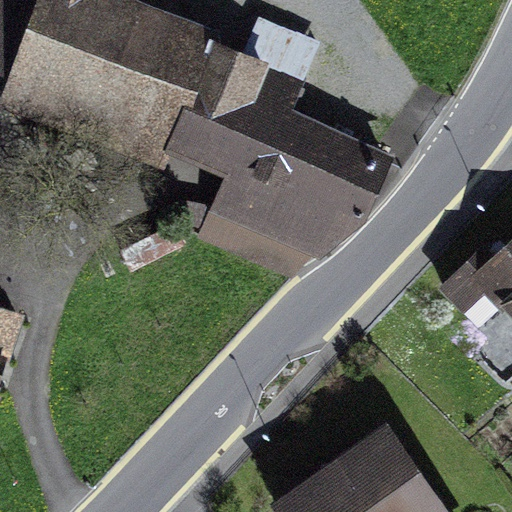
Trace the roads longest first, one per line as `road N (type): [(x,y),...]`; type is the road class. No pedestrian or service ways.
road 1 (tertiary): [(156,484),(392,247),(500,103)]
road 2 (unknown): [(500,103),(417,102),(296,0)]
